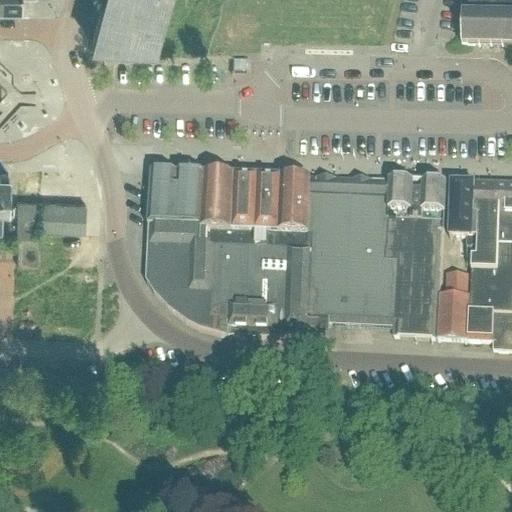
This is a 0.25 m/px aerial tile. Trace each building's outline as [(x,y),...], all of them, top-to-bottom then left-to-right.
[(511,25),(511,0),(378,0),(374,18),(511,25)] [(233,65),(233,76),(247,76),(247,65),(233,65)] [(152,177),(148,231),(146,286),(154,299),(169,315),(187,329),(195,333),(204,336),(228,343),(229,334),(307,337),(306,346),(329,347),(330,330),(394,333),(397,268),(383,267),(384,251),(390,187),(201,180),(152,177)] [(445,220),(446,192),(446,190),(390,187),(384,251),(383,267),(397,268),(394,333),(393,343),(438,346),(441,300),(439,300),(443,220),(445,220)] [(449,244),(462,245),(461,260),(477,261),(478,221),(475,221),(475,189),(475,190),(451,189),(449,244)] [(471,262),(471,267),(495,269),(497,221),(492,221),(494,190),(475,189),(475,221),(478,221),(477,262),(471,262)] [(511,190),(494,190),(492,221),(497,221),(495,269),(499,269),(500,273),(511,273),(511,190)] [(511,357),(511,273),(500,273),(499,269),(495,269),(471,267),(471,280),(470,302),(467,347),(492,349),(492,357),(511,357)] [(448,279),(446,301),(470,302),(471,280),(448,279)] [(438,346),(467,347),(470,302),(446,301),(441,300),(438,346)]
